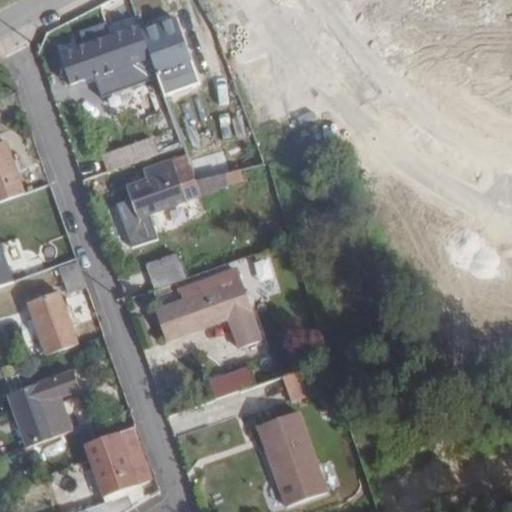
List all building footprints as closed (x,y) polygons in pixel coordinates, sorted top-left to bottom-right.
[(511,0),(471,0),(498,85),(511,81),(511,0)] [(147,45),(170,38),(165,22),(141,30),(147,45)] [(72,86),(151,58),(147,45),(141,30),(141,28),(126,33),(125,31),(109,36),(93,42),(61,54),(72,86)] [(90,34),(93,42),(109,36),(106,28),(90,34)] [(160,82),(195,70),(183,34),(170,38),(147,45),(151,58),(160,82)] [(160,82),(165,95),(200,82),(195,70),(160,82)] [(101,158),(107,174),(159,156),(153,139),(101,158)] [(0,203),(24,195),(5,144),(0,145),(0,203)] [(139,220),(201,197),(201,196),(196,182),(186,156),(143,172),(147,182),(128,188),(139,220)] [(201,196),(246,183),(242,171),(196,182),(201,196)] [(0,288),(12,284),(0,250),(0,288)] [(148,266),(156,290),(185,279),(177,255),(148,266)] [(87,290),(77,262),(58,269),(69,296),(87,290)] [(229,275),(187,291),(190,299),(156,311),(167,343),(229,320),(240,350),(262,342),(236,272),(229,275)] [(28,306),(46,356),(77,345),(59,295),(28,306)] [(511,357),(503,360),(510,381),(511,387),(511,357)] [(261,364),(267,380),(282,374),(277,358),(261,364)] [(394,370),(401,392),(428,383),(421,362),(394,370)] [(210,382),(217,400),(256,387),(249,367),(210,382)] [(302,370),(282,376),(289,400),(310,394),(302,370)] [(366,402),(338,411),(345,433),(355,465),(384,456),(423,444),(452,435),(479,426),(475,415),(462,373),(433,381),(428,383),(401,392),(393,394),(366,402)] [(26,449),(55,439),(49,422),(44,406),(54,402),(80,393),(73,374),(8,397),(26,449)] [(44,406),(49,422),(65,416),(63,409),(57,411),(54,402),(44,406)] [(117,436),(87,447),(105,497),(149,481),(136,446),(131,431),(117,436)] [(247,511),(256,509),(256,511),(274,511),(291,506),(287,493),(267,500),(268,501),(256,505),(246,478),(238,456),(205,468),(221,511),(247,511)] [(268,501),(267,500),(258,473),(246,478),(256,505),(268,501)]
